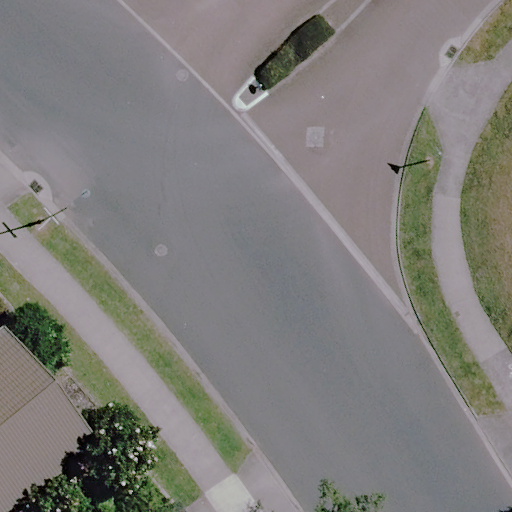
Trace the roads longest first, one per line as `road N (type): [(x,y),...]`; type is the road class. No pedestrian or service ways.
road 1 (tertiary): [(421,511),(393,463),(154,181)]
road 2 (residential): [(347,0),(154,181)]
road 3 (tertiary): [(154,181),(0,42)]
